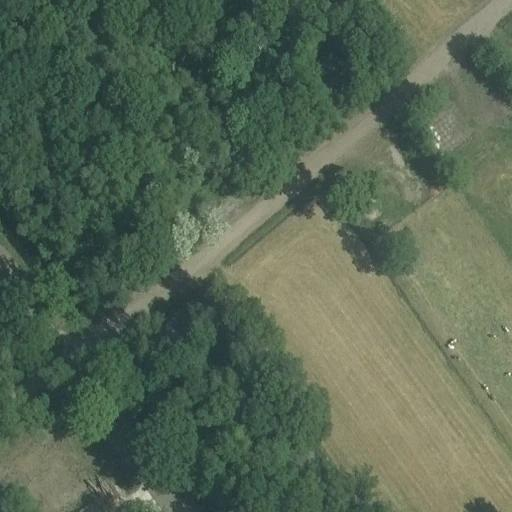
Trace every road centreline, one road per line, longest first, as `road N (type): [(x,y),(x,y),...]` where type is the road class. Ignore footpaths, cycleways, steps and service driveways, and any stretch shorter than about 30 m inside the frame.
road 1 (track): [(0,414),(506,0)]
road 2 (unclassified): [(176,511),(0,268)]
